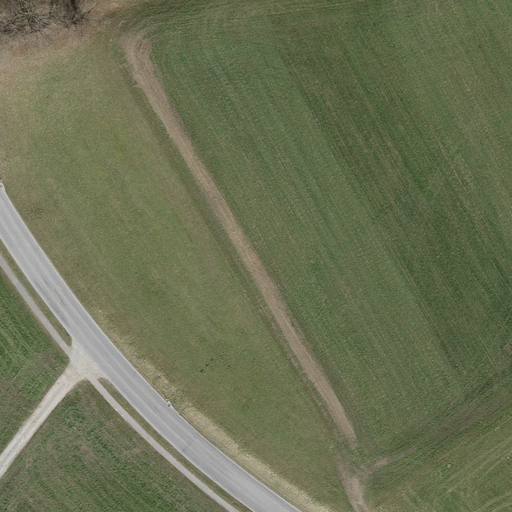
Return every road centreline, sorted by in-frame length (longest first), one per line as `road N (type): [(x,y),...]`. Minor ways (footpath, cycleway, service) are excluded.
road 1 (unclassified): [(0,209),(48,283),(140,394),(279,511)]
road 2 (track): [(97,347),(0,469)]
